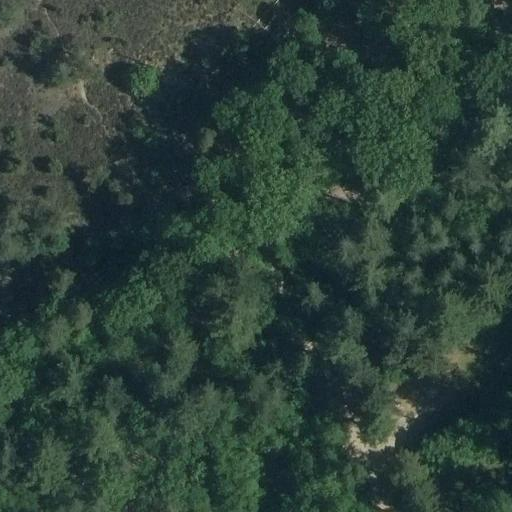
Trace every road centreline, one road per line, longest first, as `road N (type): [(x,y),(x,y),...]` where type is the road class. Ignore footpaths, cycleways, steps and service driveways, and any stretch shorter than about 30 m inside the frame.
road 1 (track): [(511,94),(267,240),(386,511)]
road 2 (track): [(0,406),(267,240)]
